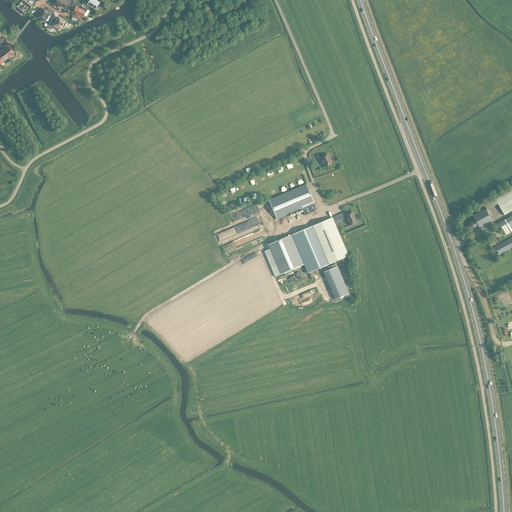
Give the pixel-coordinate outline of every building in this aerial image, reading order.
[(21,0),(16,7),(25,14),(31,7),(26,4),(22,0),(21,0)] [(88,9),(90,7),(95,10),(99,3),(94,0),(89,0),(89,1),(87,0),(84,0),(81,6),(81,7),(84,8),(85,7),(88,9)] [(87,10),(84,8),(81,7),(80,9),(76,7),(78,5),(74,2),(71,7),(74,9),(72,14),(74,15),(73,15),(74,16),(77,18),(78,18),(78,17),(80,19),(82,16),(84,15),(87,10)] [(43,9),(38,17),(41,19),(40,20),(41,21),(42,22),(43,22),(44,21),(45,21),(50,13),(54,15),(53,11),(48,8),(46,11),(43,9)] [(58,17),(57,20),(53,18),(48,26),(52,28),(54,30),(56,27),(60,30),(61,27),(63,28),(67,21),(62,18),(61,19),(58,17)] [(1,49),(3,51),(8,58),(13,55),(6,46),(1,49)] [(0,49),(0,55),(4,61),(8,58),(3,51),(1,49),(0,49)] [(321,153),(317,155),(319,160),(322,159),(325,167),(332,164),(328,154),(323,156),(321,153)] [(269,200),(277,219),(310,205),(311,207),(315,205),(306,184),(269,200)] [(493,206),(495,205),(503,217),(511,211),(511,185),(489,200),(480,206),(482,209),(484,208),(485,210),(489,207),(488,205),(491,204),(493,206)] [(476,214),(473,216),(475,220),(468,224),(471,230),(478,226),(480,228),(490,222),(486,214),(485,215),(483,211),(479,213),(478,211),(475,212),(476,214)] [(347,214),(346,212),(342,213),(344,219),(347,217),(350,225),(357,222),(353,212),(347,214)] [(334,223),(344,219),(342,213),(332,218),(313,226),(329,264),(348,256),(334,223)] [(511,216),(498,224),(505,236),(511,231),(511,216)] [(313,226),(292,235),(305,266),(308,273),(329,264),(313,226)] [(292,235),(268,245),(281,276),(304,266),(292,235)] [(511,238),(495,248),(499,254),(511,247),(511,238)] [(336,267),(323,272),(334,300),(348,294),(336,267)]
